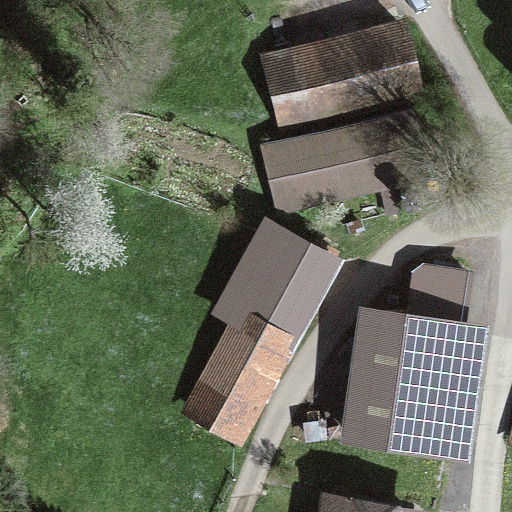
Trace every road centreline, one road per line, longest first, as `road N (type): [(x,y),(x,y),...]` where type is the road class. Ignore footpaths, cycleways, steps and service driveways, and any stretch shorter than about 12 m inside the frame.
road 1 (track): [(506,189),(375,271),(302,375),(237,511)]
road 2 (track): [(511,221),(506,189),(421,0)]
road 3 (track): [(487,511),(511,306)]
